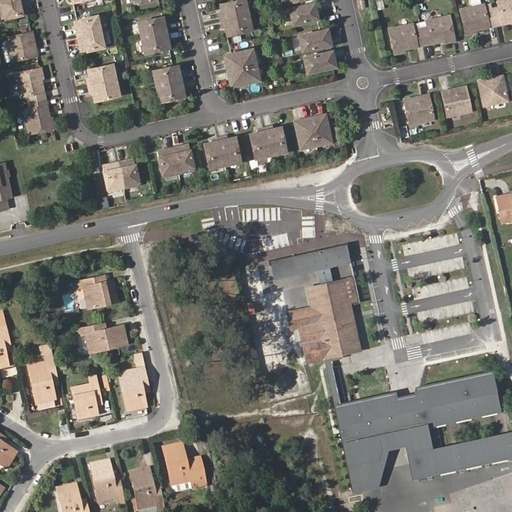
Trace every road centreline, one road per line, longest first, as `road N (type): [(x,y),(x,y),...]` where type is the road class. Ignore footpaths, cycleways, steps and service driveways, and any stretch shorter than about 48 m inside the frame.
road 1 (residential): [(125,220),(167,408),(146,430),(45,453)]
road 2 (residential): [(215,114),(101,139),(80,131),(48,0)]
road 3 (tertiary): [(342,195),(241,195),(125,220)]
road 4 (tertiary): [(342,195),(351,215),(371,222),(429,208),(448,197),(449,169)]
road 5 (residential): [(511,50),(363,82)]
road 6 (residential): [(363,82),(215,114)]
road 7 (tertiary): [(125,220),(0,248)]
